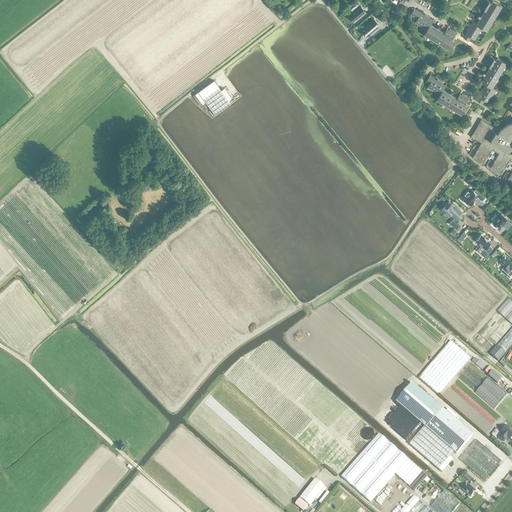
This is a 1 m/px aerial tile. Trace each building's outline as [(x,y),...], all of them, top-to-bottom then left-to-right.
[(485,10),(477,23),(482,27),(487,30),(501,6),(492,1),(491,3),(489,1),(489,0),(488,0),(483,0),(481,5),(483,6),(482,8),(485,10)] [(354,21),(365,11),(360,5),(357,8),(356,8),(352,11),(354,13),(350,16),(354,21)] [(415,23),(427,30),(428,30),(431,25),(434,19),(433,21),(430,19),(430,17),(425,14),(424,15),(414,10),(415,8),(411,15),(418,19),(415,23)] [(378,25),(373,19),(360,30),(366,36),(378,25)] [(482,27),(477,23),(473,21),(471,25),(469,24),(466,29),(468,30),(464,37),(469,40),(471,37),(475,39),(482,27)] [(428,30),(427,30),(424,35),(448,49),(454,40),(452,39),(453,36),(454,37),(456,33),(449,29),(448,31),(447,29),(448,28),(447,28),(444,33),(431,25),(428,30)] [(492,87),(506,63),(497,57),(496,60),(493,58),(494,57),(490,55),(486,62),(487,63),(486,65),(490,67),(481,81),(487,84),(484,88),(483,87),(480,92),(481,93),(477,100),(482,103),(484,100),(488,102),(496,90),(492,87)] [(467,102),(469,98),(462,94),(461,96),(459,95),(457,98),(443,89),(445,87),(441,85),(443,82),(437,79),(436,81),(429,77),(426,81),(430,83),(427,87),(440,95),(437,100),(461,114),(467,105),(465,104),(466,102),(467,102)] [(230,103),(214,80),(203,88),(193,95),(200,106),(206,102),(215,115),(230,103)] [(511,122),(509,123),(503,127),(500,130),(481,119),(477,126),(472,136),(471,135),(471,136),(481,142),(476,151),(473,156),(480,162),(481,162),(481,163),(482,163),(483,162),(484,161),(486,158),(492,149),(499,153),(493,162),(494,162),(491,167),(498,173),(499,173),(500,173),(501,173),(501,172),(504,168),(504,169),(509,160),(511,161),(511,171),(511,173),(508,178),(511,180),(511,122)] [(467,196),(463,200),(467,204),(468,203),(470,205),(474,201),(473,200),(477,197),(478,198),(482,201),(486,197),(476,188),(474,191),(472,190),(469,193),(468,191),(465,194),(467,196)] [(124,192),(119,196),(127,206),(132,202),(124,192)] [(455,207),(452,204),(448,207),(447,207),(445,205),(442,209),(448,215),(451,212),(454,215),(453,216),(457,219),(462,213),(459,210),(460,209),(457,207),(456,206),(455,207)] [(507,219),(501,213),(500,213),(499,212),(496,215),(498,216),(492,222),(496,225),(497,224),(499,227),(502,224),(503,226),(507,230),(511,224),(506,219),(507,219)] [(453,219),(449,223),(454,228),(450,232),(453,234),(460,226),(453,219)] [(481,234),(475,240),(484,248),(480,253),(484,257),(493,248),(490,245),(491,243),(487,240),(484,237),(481,234)] [(503,257),(500,261),(502,263),(501,264),(505,268),(504,269),(509,274),(507,276),(507,275),(507,276),(510,279),(511,276),(511,262),(511,261),(511,262),(507,258),(506,259),(503,257)] [(511,328),(490,354),(498,361),(511,344),(511,328)] [(419,378),(438,395),(470,358),(450,341),(419,378)] [(479,360),(477,362),(474,359),(472,361),(476,364),(487,374),(487,373),(489,375),(488,376),(498,383),(502,378),(493,371),(492,371),(490,370),(490,369),(487,366),(487,367),(479,360)] [(454,452),(456,454),(473,435),(412,383),(396,402),(425,427),(410,444),(439,470),(454,452)] [(510,440),(511,437),(511,430),(506,426),(501,432),(502,433),(499,438),(504,442),(506,439),(507,437),(510,440)] [(427,476),(379,434),(341,477),(370,502),(395,474),(414,491),(427,476)] [(460,460),(485,481),(495,468),(470,447),(460,460)] [(295,505),(303,511),(308,505),(309,506),(325,487),(315,479),(295,505)] [(463,490),(471,497),(476,491),(475,490),(477,488),(472,483),(470,486),(468,485),(463,490)] [(444,491),(431,506),(437,511),(452,511),(459,504),(444,491)] [(432,511),(414,496),(398,511),(432,511)]
